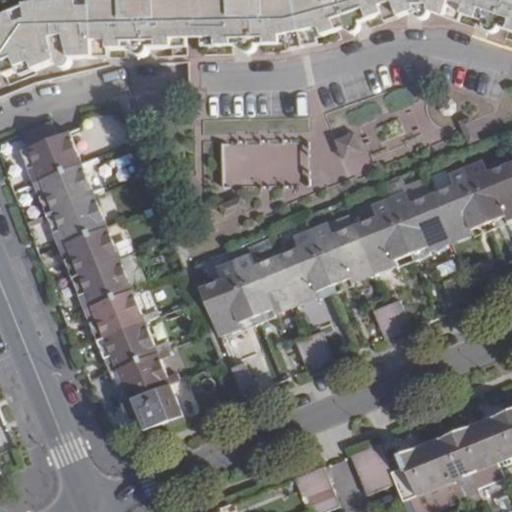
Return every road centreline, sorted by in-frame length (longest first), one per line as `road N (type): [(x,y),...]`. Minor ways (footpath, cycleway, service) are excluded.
road 1 (residential): [(93,511),(511,341)]
road 2 (residential): [(511,61),(414,46),(309,71),(206,77)]
road 3 (residential): [(93,511),(0,282)]
